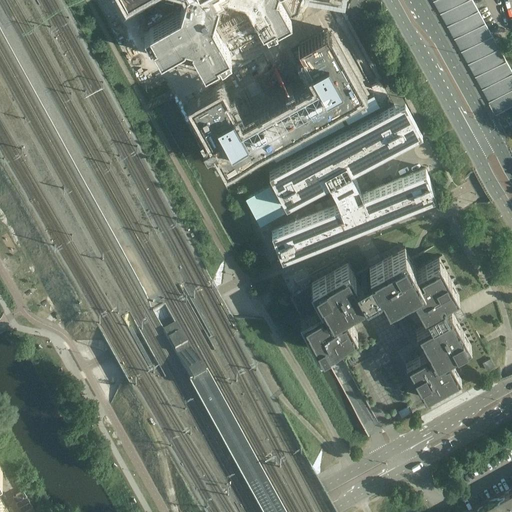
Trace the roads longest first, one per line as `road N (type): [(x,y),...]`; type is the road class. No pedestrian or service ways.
road 1 (secondary): [(511,384),(275,511)]
road 2 (tertiary): [(393,0),(511,218)]
road 3 (secondary): [(329,511),(511,411)]
road 4 (track): [(345,455),(244,280)]
road 5 (tertiary): [(511,167),(421,0)]
